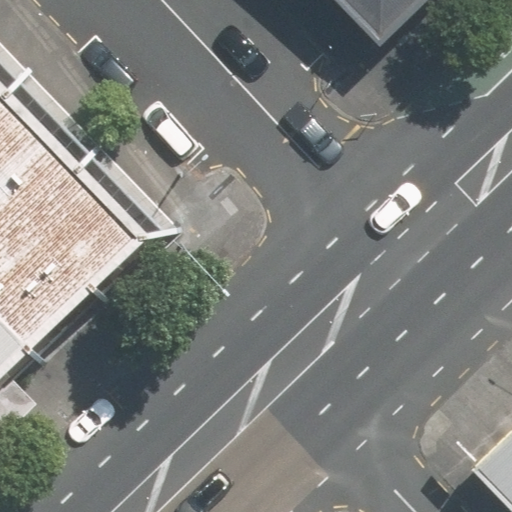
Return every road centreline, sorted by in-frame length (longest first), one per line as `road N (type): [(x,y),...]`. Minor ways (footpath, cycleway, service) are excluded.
road 1 (residential): [(159,0),(396,250)]
road 2 (primary): [(126,511),(286,356)]
road 3 (residential): [(286,356),(429,511)]
road 4 (primary): [(396,250),(511,141)]
road 5 (primary): [(286,356),(396,250)]
